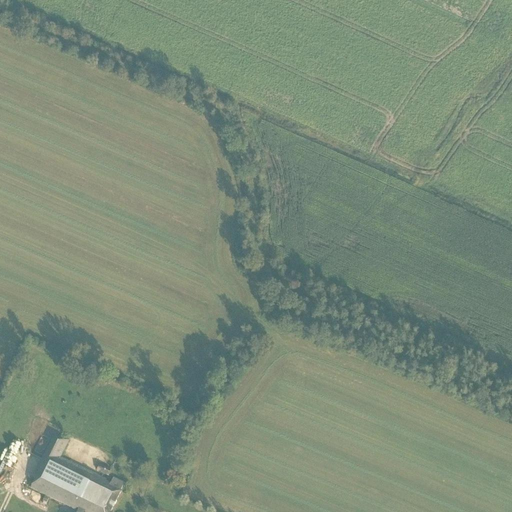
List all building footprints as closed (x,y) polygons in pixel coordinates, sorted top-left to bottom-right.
[(25,451),(27,452),(33,440),(21,434),(7,460),(16,465),(25,451)] [(106,480),(94,475),(60,458),(69,441),(55,434),(37,470),(39,471),(31,488),(79,511),(110,511),(125,484),(113,478),(110,484),(105,481),(106,480)] [(112,470),(99,464),(96,471),(109,477),(112,470)] [(4,465),(0,472),(0,473),(9,478),(14,470),(4,465)] [(13,510),(16,511),(19,511),(24,506),(18,502),(13,510)]
